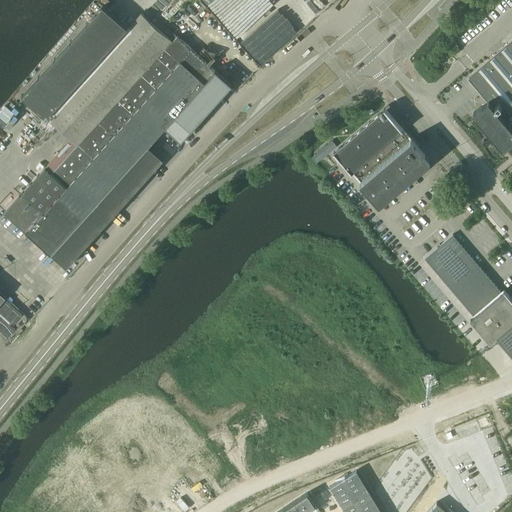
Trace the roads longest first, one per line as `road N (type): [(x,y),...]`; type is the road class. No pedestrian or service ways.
road 1 (unclassified): [(0,382),(196,150),(341,14)]
road 2 (unclassified): [(206,511),(269,477),(511,382)]
road 3 (primary): [(0,410),(169,207)]
road 4 (primary): [(353,32),(200,169),(169,207)]
road 5 (primary): [(169,207),(372,55)]
road 6 (unclassified): [(511,218),(372,55)]
